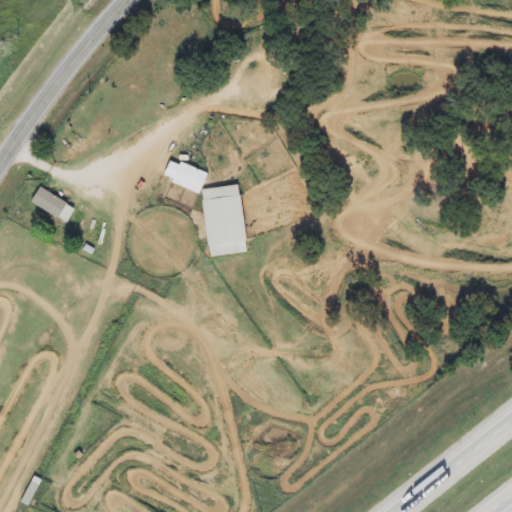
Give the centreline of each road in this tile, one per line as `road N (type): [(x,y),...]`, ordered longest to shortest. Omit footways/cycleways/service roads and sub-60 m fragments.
road 1 (tertiary): [(0,176),(83,57),(134,0)]
road 2 (motorway): [(511,420),(396,511)]
